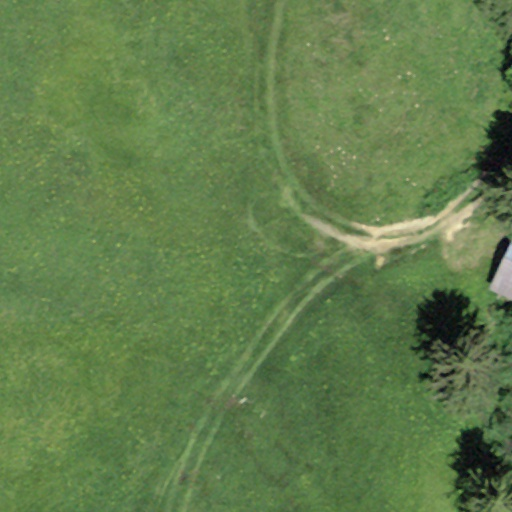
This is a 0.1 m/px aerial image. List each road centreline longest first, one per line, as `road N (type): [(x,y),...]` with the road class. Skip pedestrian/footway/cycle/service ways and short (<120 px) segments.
road 1 (track): [(511,160),(441,221),(409,234),(344,236),(317,221),(275,173),(265,137),(272,0)]
road 2 (track): [(192,511),(344,236)]
